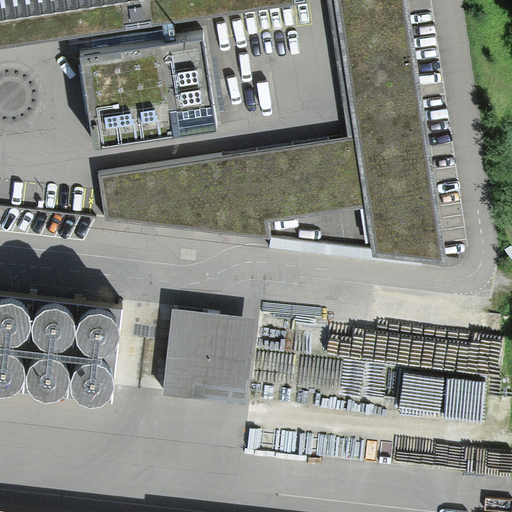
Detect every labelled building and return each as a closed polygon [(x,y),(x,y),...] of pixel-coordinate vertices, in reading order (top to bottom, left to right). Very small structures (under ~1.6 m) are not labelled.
[(0,0),(0,38),(77,28),(79,45),(93,142),(221,123),(205,10),(274,0),(0,0)] [(435,223),(399,0),(329,0),(351,137),(362,206),(366,234),(435,223)] [(362,206),(351,137),(99,177),(99,213),(208,224),(362,206)] [(0,320),(5,323),(12,324),(19,321),(25,317),(28,310),(29,303),(27,296),(22,290),(16,287),(8,286),(1,288),(0,289),(0,320)] [(35,311),(37,318),(42,324),(48,327),(55,328),(62,326),(68,322),(72,315),(72,308),(70,301),(66,295),(59,292),(52,291),(45,293),(39,298),(36,304),(35,311)] [(79,317),(81,324),(86,330),(92,333),(100,334),(107,332),(112,327),(116,321),(117,313),(114,306),(110,301),(103,297),(96,297),(89,299),(83,303),(80,310),(79,317)] [(173,305),(163,392),(248,401),(257,314),(173,305)] [(0,375),(7,376),(14,374),(20,369),(24,363),(24,356),(22,349),(18,343),(11,340),(4,339),(0,339),(0,375)] [(30,364),(33,371),(37,376),(44,380),(51,381),(58,379),(64,374),(67,368),(68,360),(66,353),(61,348),(55,344),(47,343),(40,346),(35,350),(31,357),(30,364)] [(75,370),(77,377),(81,383),(88,386),(95,387),(102,385),(108,380),(111,374),(112,367),(110,359),(105,354),(99,350),(92,350),(84,352),(79,356),(75,363),(75,370)] [(84,511),(0,502),(0,511),(84,511)]
